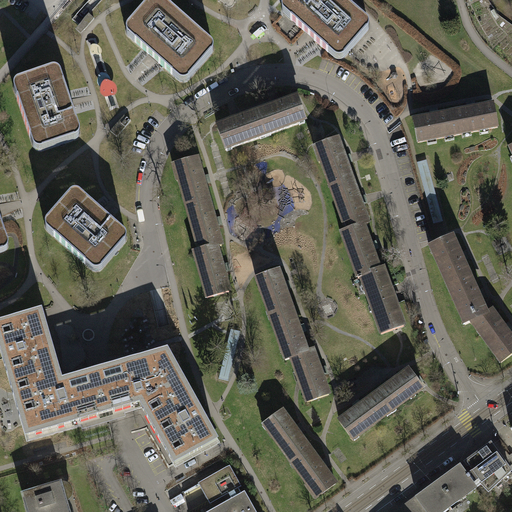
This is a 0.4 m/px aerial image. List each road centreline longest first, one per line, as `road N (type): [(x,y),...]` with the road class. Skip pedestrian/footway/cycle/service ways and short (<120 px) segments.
road 1 (residential): [(486,412),(443,345),(379,131),(320,80),(288,71),(249,76),(173,122),(148,174),(152,272)]
road 2 (secondary): [(486,412),(350,511)]
